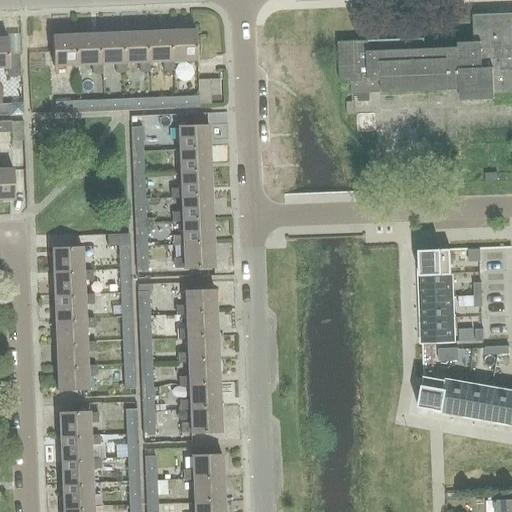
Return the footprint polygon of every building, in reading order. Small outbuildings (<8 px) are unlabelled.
[(494,94),(511,93),(511,14),(472,16),(474,44),(457,45),(457,50),(446,51),(447,84),(459,83),(459,100),(495,98),(494,94)] [(195,31),(170,32),(171,62),(197,61),(195,31)] [(172,71),(171,62),(170,32),(147,33),(148,63),(161,62),(161,72),(172,71)] [(147,33),(123,34),(124,64),(137,63),(137,72),(148,72),(148,63),(147,33)] [(124,64),(123,34),(100,35),(101,65),(114,64),(114,73),(125,73),(124,64)] [(100,35),(75,36),(77,66),(90,65),(90,74),(101,74),(101,65),(100,35)] [(77,77),(77,66),(75,36),(51,37),(52,46),(35,47),(36,66),(53,65),(53,67),(54,67),(55,78),(77,77)] [(0,38),(0,68),(7,68),(8,77),(20,77),(19,55),(8,55),(7,38),(0,38)] [(447,89),(447,84),(446,51),(425,52),(424,39),(382,41),(337,43),(339,83),(351,83),(351,95),(381,93),(381,92),(447,89)] [(209,80),(198,80),(198,97),(199,105),(210,105),(210,102),(220,102),(220,96),(220,79),(209,80)] [(368,94),(355,95),(356,103),(368,102),(368,94)] [(198,97),(173,98),(173,109),(199,108),(199,105),(198,97)] [(149,99),(150,110),(173,109),(173,98),(149,99)] [(149,99),(126,100),(126,111),(150,110),(149,99)] [(126,111),(126,100),(102,101),(103,112),(126,111)] [(102,101),(78,102),(79,113),(103,112),(102,101)] [(54,103),(55,114),(79,113),(78,102),(54,103)] [(354,103),(345,103),(346,115),(354,115),(354,103)] [(10,105),(0,104),(0,116),(11,116),(11,115),(10,105)] [(23,104),(10,105),(11,115),(23,115),(23,104)] [(11,122),(0,122),(0,133),(11,133),(11,142),(24,141),(23,122),(11,123),(11,122)] [(178,151),(209,149),(208,126),(177,127),(178,151)] [(131,153),(143,152),(142,127),(130,128),(131,153)] [(210,173),(209,149),(178,151),(179,175),(210,173)] [(132,177),(144,176),(143,152),(131,153),(132,177)] [(13,170),(0,170),(0,200),(14,200),(13,170)] [(180,198),(211,197),(210,173),(179,175),(180,188),(171,188),(171,199),(180,198)] [(496,174),(483,174),(484,183),(496,183),(496,174)] [(133,200),(145,200),(144,176),(132,177),(133,200)] [(212,221),(211,197),(180,198),(181,211),(172,211),(172,222),(181,222),(212,221)] [(134,224),(146,223),(145,200),(133,200),(134,224)] [(212,221),(181,222),(182,236),(172,236),(172,247),(182,246),(213,245),(212,221)] [(135,248),(147,248),(146,223),(134,224),(135,248)] [(129,235),(106,235),(106,247),(118,246),(119,271),(131,270),(129,235)] [(213,245),(182,246),(183,258),(174,258),(174,269),(183,269),(183,270),(214,269),(213,245)] [(52,273),(83,272),(82,247),(51,248),(52,273)] [(135,248),(136,272),(148,272),(147,248),(135,248)] [(450,250),(419,251),(420,275),(451,274),(450,250)] [(480,250),(467,251),(468,264),(480,263),(480,250)] [(131,270),(119,271),(120,294),(132,294),(131,270)] [(83,272),(52,273),(53,297),(84,296),(83,283),(92,283),(92,272),(83,272)] [(451,274),(420,275),(420,298),(452,297),(451,274)] [(481,283),(472,283),(473,296),(482,296),(481,283)] [(185,316),(216,315),(214,290),(184,291),(185,305),(176,306),(176,316),(185,316)] [(149,292),(137,292),(138,318),(150,318),(149,292)] [(120,294),(121,317),(121,318),(133,317),(132,294),(120,294)] [(84,296),(53,297),(54,320),(85,319),(84,306),(93,306),(93,295),(84,296)] [(482,296),(473,296),(473,309),(482,308),(482,296)] [(452,297),(420,298),(421,321),(453,320),(452,297)] [(216,315),(185,316),(186,329),(177,329),(177,340),(186,340),(216,338),(216,315)] [(133,317),(121,318),(122,341),(134,341),(133,317)] [(150,318),(138,318),(139,342),(151,341),(150,318)] [(94,319),(85,319),(54,320),(55,344),(86,343),(85,330),(94,330),(94,319)] [(453,320),(421,321),(422,344),(424,344),(433,343),(454,343),(453,320)] [(483,329),(474,330),(475,343),(483,342),(483,329)] [(216,338),(186,340),(187,353),(177,353),(177,363),(187,363),(218,362),(216,338)] [(123,365),(134,364),(134,341),(122,341),(123,365)] [(152,365),(151,341),(139,342),(140,365),(152,365)] [(86,343),(55,344),(56,367),(86,366),(86,353),(95,353),(95,342),(86,343)] [(433,343),(424,344),(424,354),(433,354),(433,343)] [(497,347),(485,348),(485,356),(497,355),(497,347)] [(509,347),(497,347),(497,355),(509,355),(509,347)] [(458,349),(448,350),(448,361),(459,361),(458,349)] [(448,350),(438,350),(439,362),(448,361),(448,350)] [(218,362),(187,363),(188,376),(179,376),(179,387),(188,387),(218,385),(218,362)] [(124,390),(135,389),(134,364),(123,365),(124,390)] [(152,365),(140,365),(141,389),(153,388),(152,365)] [(96,366),(86,366),(56,367),(57,392),(87,391),(87,377),(96,377),(96,366)] [(423,377),(418,408),(441,413),(447,381),(423,377)] [(447,381),(441,413),(464,417),(469,385),(447,381)] [(219,409),(218,385),(188,387),(189,399),(180,400),(180,410),(189,410),(219,409)] [(469,385),(464,417),(486,420),(492,389),(469,385)] [(154,412),(153,388),(141,389),(142,412),(154,412)] [(511,392),(492,389),(486,420),(509,424),(511,405),(511,392)] [(189,410),(190,424),(181,425),(181,435),(221,434),(219,409),(189,410)] [(126,435),(138,435),(137,410),(125,410),(126,435)] [(87,413),(87,412),(58,413),(59,438),(89,437),(88,424),(98,423),(97,413),(87,413)] [(143,436),(155,436),(154,412),(142,412),(143,436)] [(127,459),(139,458),(138,435),(126,435),(127,459)] [(89,437),(59,438),(60,461),(90,460),(89,447),(99,447),(98,436),(89,437)] [(164,469),(163,450),(154,451),(155,457),(144,457),(145,482),(156,481),(156,469),(164,469)] [(183,480),(192,480),(222,478),(221,455),(191,456),(192,469),(182,469),(183,480)] [(128,482),(140,481),(139,458),(127,459),(128,482)] [(90,460),(60,461),(61,485),(91,483),(90,471),(100,470),(99,460),(90,460)] [(223,502),(222,478),(192,480),(193,504),(223,502)] [(129,506),(140,505),(140,481),(128,482),(129,506)] [(156,481),(145,482),(146,506),(157,505),(156,481)] [(91,483),(61,485),(62,508),(92,507),(91,483)] [(496,511),(511,511),(511,501),(496,502),(496,511)] [(223,511),(223,502),(193,504),(193,511),(223,511)]
